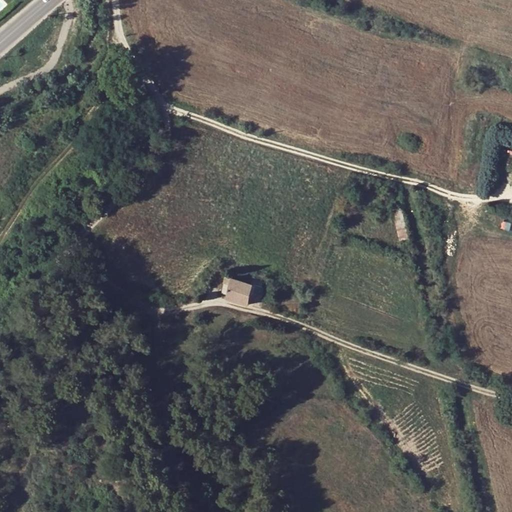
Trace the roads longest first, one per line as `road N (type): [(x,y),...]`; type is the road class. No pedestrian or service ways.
road 1 (unclassified): [(164,109),(161,150),(71,245),(68,270),(153,313),(217,302),(511,399)]
road 2 (unclassified): [(164,109),(478,197)]
road 3 (unclassified): [(112,0),(125,52),(164,109)]
